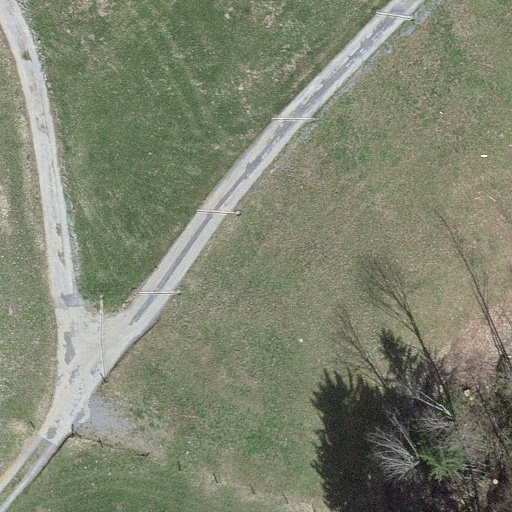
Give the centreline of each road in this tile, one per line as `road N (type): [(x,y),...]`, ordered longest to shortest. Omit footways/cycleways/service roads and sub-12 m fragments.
road 1 (track): [(413,0),(226,191),(0,499)]
road 2 (track): [(95,369),(50,201),(27,64),(0,6)]
